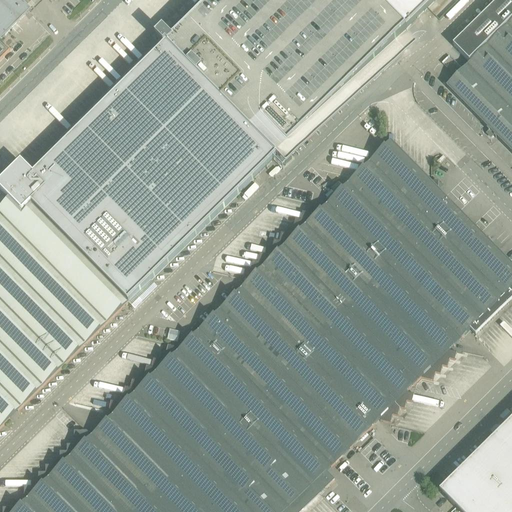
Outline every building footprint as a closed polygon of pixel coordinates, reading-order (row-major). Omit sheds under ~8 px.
[(0,45),(0,40),(8,32),(29,12),(17,0),(0,0),(0,60),(9,52),(8,52),(7,53),(0,45)] [(378,0),(214,0),(166,48),(275,159),(283,151),(407,29),(378,0)] [(378,0),(407,29),(423,13),(435,0),(378,0)] [(511,0),(500,0),(453,47),(470,65),(447,88),(511,154),(511,0)] [(0,431),(275,159),(166,48),(34,178),(22,165),(0,186),(0,191),(10,201),(0,211),(0,431)] [(304,511),(326,491),(334,483),(326,474),(350,451),(375,425),(379,422),(380,423),(391,426),(391,424),(393,417),(398,419),(400,410),(405,412),(407,403),(412,404),(414,396),(407,395),(407,394),(421,380),(433,383),(435,375),(440,376),(442,368),(447,369),(449,361),(455,362),(456,356),(457,354),(450,352),(470,332),(476,338),(511,303),(511,265),(439,191),(431,183),(391,143),(387,147),(382,152),(327,206),(323,210),(310,207),(308,215),(303,214),(301,222),(296,221),(294,229),(289,228),(286,236),(281,235),(279,244),(274,242),(272,251),(267,249),(265,258),(260,256),(258,265),(253,263),(251,272),(246,270),(244,276),(244,279),(239,277),(239,278),(251,281),(225,307),(194,337),(188,343),(183,342),(181,350),(168,347),(168,349),(166,356),(161,354),(159,363),(154,361),(152,370),(147,368),(145,377),(140,375),(138,384),(133,382),(131,391),(126,389),(124,398),(118,396),(116,405),(111,403),(110,410),(109,412),(117,413),(103,428),(91,439),(86,433),(85,433),(76,433),(75,433),(75,447),(68,447),(68,454),(60,454),(60,461),(53,461),(53,468),(46,468),(46,475),(39,475),(39,482),(32,482),(32,489),(25,489),(25,498),(28,502),(23,506),(20,503),(10,503),(10,510),(3,510),(3,511),(304,511)] [(283,151),(275,159),(284,167),(291,160),(283,151)] [(130,305),(135,310),(157,288),(152,283),(130,305)] [(507,425),(511,419),(511,415),(507,410),(500,418),(507,425)] [(494,439),(440,493),(458,511),(511,511),(511,422),(503,430),(497,424),(488,433),(494,439)]
